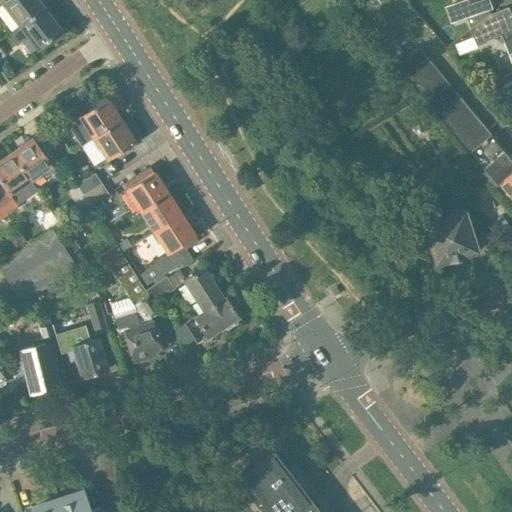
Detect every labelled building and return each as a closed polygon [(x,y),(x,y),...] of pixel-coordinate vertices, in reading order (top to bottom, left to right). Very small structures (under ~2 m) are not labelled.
[(5,0),(2,2),(19,24),(42,8),(47,4),(43,0),(5,0)] [(464,0),(470,16),(490,9),(493,8),(490,0),(464,0)] [(511,12),(509,6),(492,13),(471,29),(477,44),(502,35),(511,57),(511,12)] [(42,8),(19,24),(20,25),(8,34),(19,49),(26,44),(23,40),(28,36),(37,48),(60,30),(42,8)] [(397,64),(408,77),(428,60),(417,47),(397,64)] [(408,77),(419,90),(439,73),(428,60),(408,77)] [(419,90),(430,103),(450,86),(439,73),(419,90)] [(430,103),(441,116),(461,99),(450,86),(430,103)] [(496,92),(500,105),(511,101),(507,89),(496,92)] [(80,145),(93,137),(119,119),(106,98),(66,122),(80,145)] [(441,116),(452,129),(472,112),(461,99),(441,116)] [(452,129),(463,142),(483,125),(472,112),(452,129)] [(133,141),(119,119),(93,137),(106,158),(133,141)] [(492,135),(483,125),(463,142),(472,152),(492,135)] [(59,134),(49,141),(61,159),(71,152),(59,134)] [(499,184),(500,182),(511,194),(511,158),(492,135),(472,152),(499,184)] [(31,140),(12,154),(29,180),(41,172),(44,176),(57,170),(46,146),(44,147),(38,138),(33,142),(31,140)] [(17,207),(16,205),(37,192),(29,180),(12,154),(0,162),(0,181),(7,191),(0,195),(0,201),(8,214),(17,207)] [(479,173),(465,156),(451,168),(465,185),(479,173)] [(150,166),(124,183),(127,188),(140,208),(167,192),(154,171),(153,171),(150,166)] [(97,171),(77,183),(83,193),(103,180),(97,171)] [(111,192),(103,180),(83,193),(91,205),(111,192)] [(91,205),(83,193),(77,183),(68,189),(83,210),(91,205)] [(167,192),(140,208),(154,230),(180,213),(167,192)] [(435,197),(412,204),(419,225),(424,223),(436,262),(476,250),(464,211),(442,217),(435,197)] [(0,201),(0,219),(8,214),(0,201)] [(180,213),(154,230),(167,251),(172,248),(182,241),(186,248),(194,242),(191,236),(194,234),(180,213)] [(53,229),(0,263),(0,266),(20,296),(84,275),(53,229)] [(25,243),(18,231),(8,237),(15,249),(25,243)] [(126,237),(116,243),(121,252),(131,246),(126,237)] [(64,244),(70,253),(80,247),(73,238),(64,244)] [(149,349),(161,346),(152,320),(150,317),(158,312),(151,301),(148,295),(145,290),(121,252),(116,243),(97,256),(106,271),(111,268),(128,296),(109,301),(118,328),(115,329),(120,345),(128,343),(132,359),(150,354),(149,349)] [(156,263),(139,273),(146,284),(181,262),(172,248),(167,251),(154,260),(156,263)] [(72,256),(80,266),(87,261),(80,251),(72,256)] [(222,297),(211,280),(215,278),(208,267),(205,270),(203,266),(183,279),(201,310),(222,297)] [(166,276),(145,290),(148,295),(151,301),(168,290),(169,292),(174,289),(184,282),(177,271),(167,277),(166,276)] [(207,335),(224,325),(226,328),(237,322),(235,318),(238,316),(224,296),(222,297),(201,310),(194,315),(207,335)] [(85,325),(55,335),(59,348),(60,353),(72,349),(80,377),(83,376),(84,379),(94,376),(93,373),(108,368),(98,337),(90,340),(87,330),(90,329),(90,330),(106,325),(98,299),(82,304),(89,324),(85,326),(85,325)] [(44,340),(6,349),(13,376),(28,372),(33,390),(55,384),(48,355),(48,352),(59,348),(55,335),(52,325),(50,319),(38,323),(40,329),(44,339),(44,340)] [(189,322),(176,329),(187,345),(199,338),(189,322)] [(318,511),(271,450),(240,474),(268,511),(318,511)] [(82,491),(57,499),(61,511),(103,511),(103,508),(100,490),(83,495),(82,491)] [(33,511),(61,511),(57,499),(32,507),(33,511)]
